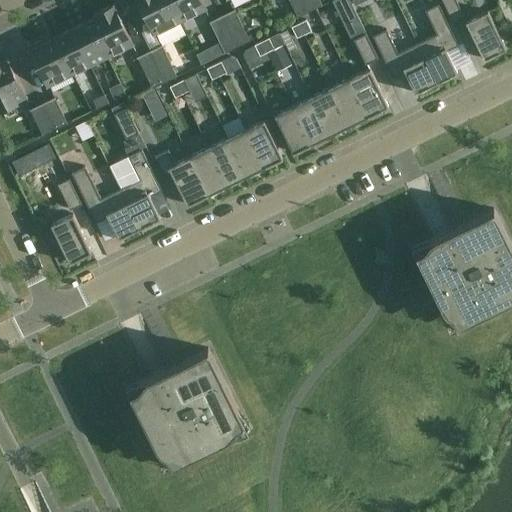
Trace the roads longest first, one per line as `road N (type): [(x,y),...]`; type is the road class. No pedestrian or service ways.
road 1 (residential): [(111,282),(400,142)]
road 2 (residential): [(400,142),(511,90)]
